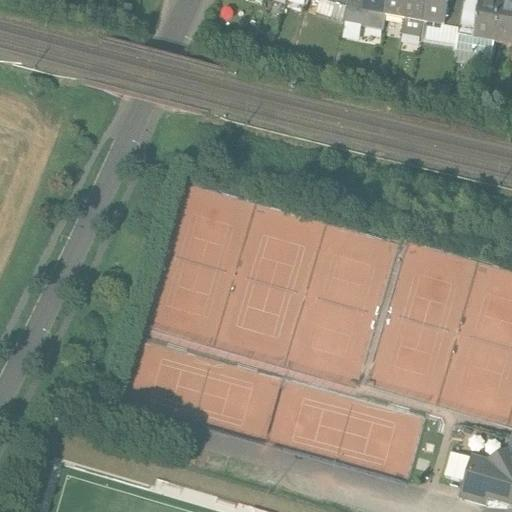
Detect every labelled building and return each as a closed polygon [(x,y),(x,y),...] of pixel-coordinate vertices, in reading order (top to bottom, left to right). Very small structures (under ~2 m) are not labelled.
[(386,0),(347,0),(346,6),(342,20),(361,24),(364,12),(368,13),(365,27),(381,30),(384,16),(386,0)] [(407,0),(386,0),(384,16),(404,19),(407,0)] [(427,0),(407,0),(404,19),(401,33),(421,37),(423,23),(427,0)] [(427,0),(423,23),(459,29),(465,2),(455,0),(427,0)] [(501,4),(481,0),(480,5),(474,39),(458,36),(455,51),(492,58),(494,43),(501,4)] [(480,5),(465,2),(459,29),(458,36),(474,39),(480,5)] [(511,5),(501,4),(494,43),(511,46),(511,5)] [(511,448),(511,452),(488,465),(471,460),(463,490),(509,503),(511,494),(511,448)] [(449,455),(444,475),(459,478),(463,458),(449,455)]
